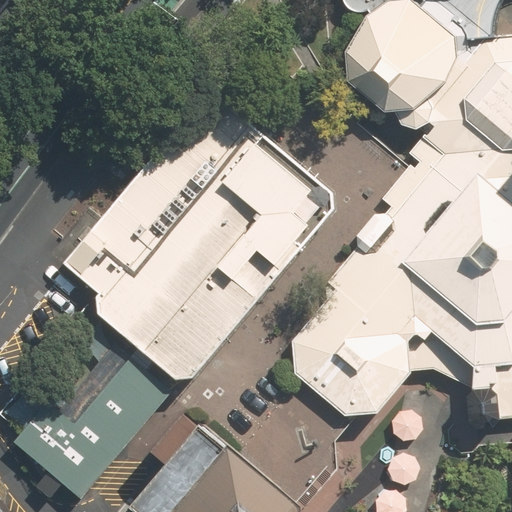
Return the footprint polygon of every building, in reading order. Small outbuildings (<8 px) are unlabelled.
[(372,15),(369,17),(347,52),(348,82),(383,113),(400,126),(416,131),(430,124),(436,127),(429,135),(426,136),(411,153),(421,163),(416,169),(412,165),(383,198),(393,207),(386,214),(375,214),(357,236),(359,247),(323,286),(332,294),(294,339),(295,374),(345,416),(357,415),(380,413),(412,375),(412,371),(435,370),(473,388),(495,386),(501,417),(511,415),(511,37),(496,38),(457,40),(412,0),(405,0),(389,3),(372,15)] [(511,0),(343,0),(346,6),(351,11),(355,13),(360,13),(365,13),(369,12),(372,15),(389,3),(405,0),(412,0),(457,40),(496,38),(494,27),(495,15),(502,1),(502,0),(511,0)] [(182,380),(194,379),(215,354),(337,209),(335,192),(253,124),(219,97),(205,98),(114,205),(65,263),(100,293),(97,297),(99,313),(182,380)] [(48,403),(14,444),(83,501),(134,438),(172,392),(131,359),(75,425),(48,403)] [(406,511),(432,414),(394,404),(366,511),(406,511)] [(304,511),(303,506),(298,501),(233,449),(187,411),(152,453),(166,463),(128,511),(129,511),(304,511)]
